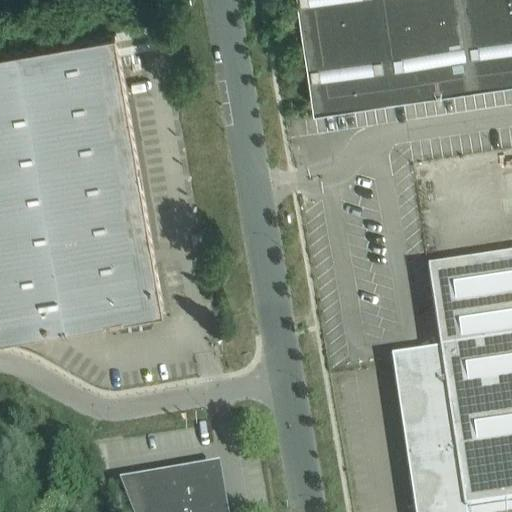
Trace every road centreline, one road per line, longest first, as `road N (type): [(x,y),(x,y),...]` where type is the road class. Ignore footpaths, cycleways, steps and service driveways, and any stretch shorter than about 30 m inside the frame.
road 1 (unclassified): [(288,380),(222,0)]
road 2 (unknown): [(196,393),(154,53)]
road 3 (unclassified): [(0,364),(108,406),(288,380)]
road 4 (unclassified): [(311,511),(288,380)]
